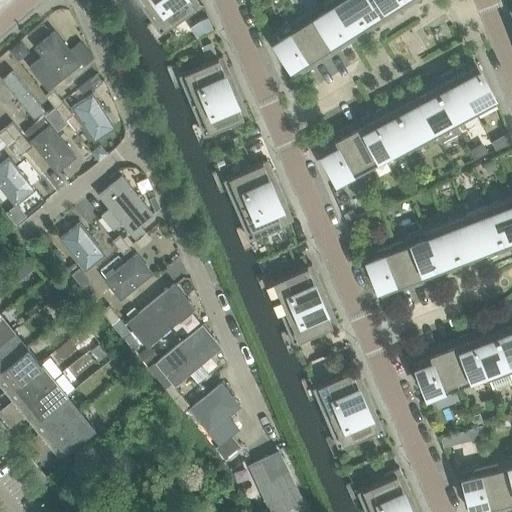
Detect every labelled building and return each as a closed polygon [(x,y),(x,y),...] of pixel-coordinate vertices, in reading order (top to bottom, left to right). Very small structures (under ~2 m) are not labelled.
[(148,0),(141,5),(160,32),(195,7),(199,4),(196,0),(148,0)] [(339,48),(350,41),(324,0),(298,17),(323,58),(335,51),(332,46),(337,43),(339,48)] [(359,29),(366,25),(350,0),(324,0),(350,41),(362,34),(359,29)] [(388,17),(377,0),(350,0),(366,25),(374,20),(377,24),(388,17)] [(398,5),(405,0),(404,0),(377,0),(388,17),(400,10),(398,5)] [(208,17),(199,21),(204,32),(213,28),(208,17)] [(312,65),(323,58),(298,17),(270,34),(296,75),(308,68),(305,63),(309,60),(312,65)] [(54,36),(36,52),(66,85),(84,69),(54,36)] [(80,40),(70,49),(83,64),(93,56),(80,40)] [(211,42),(201,46),(205,56),(215,52),(211,42)] [(223,70),(228,68),(223,55),(218,57),(178,74),(191,104),(235,85),(230,73),(225,75),(223,70)] [(476,62),(467,67),(465,62),(452,69),(461,86),(475,112),(496,100),(476,62)] [(5,68),(0,72),(0,100),(19,123),(38,108),(5,68)] [(475,112),(461,86),(452,69),(440,76),(442,80),(435,84),(455,122),(475,112)] [(435,84),(427,89),(425,84),(412,91),(435,133),(439,142),(460,131),(455,122),(435,84)] [(235,99),(240,97),(235,85),(191,104),(204,134),(243,117),(248,115),(243,102),(238,104),(235,99)] [(62,100),(53,89),(46,95),(55,106),(62,100)] [(415,144),(435,133),(412,91),(400,97),(402,102),(394,106),(415,144)] [(114,127),(91,93),(71,106),(94,140),(114,127)] [(55,106),(65,118),(72,112),(62,100),(55,106)] [(394,106),(387,110),(384,105),(372,112),(395,155),(415,144),(394,106)] [(72,112),(65,118),(67,121),(73,129),(81,124),(72,112)] [(367,170),(395,155),(372,112),(361,118),(364,123),(359,125),(356,121),(344,127),(367,170)] [(75,154),(45,118),(26,134),(57,169),(75,154)] [(12,121),(6,126),(15,137),(22,132),(12,121)] [(6,126),(0,131),(0,135),(1,137),(0,137),(0,148),(7,143),(7,144),(15,137),(6,126)] [(339,185),(367,170),(344,127),(333,133),(335,138),(330,140),(328,136),(316,142),(339,185)] [(31,144),(22,132),(15,137),(25,149),(31,144)] [(228,139),(231,145),(240,142),(237,135),(228,139)] [(7,144),(17,156),(22,151),(25,149),(15,137),(7,144)] [(488,153),(488,152),(482,141),(469,148),(475,158),(476,160),(488,153)] [(97,160),(105,154),(99,146),(91,152),(97,160)] [(256,163),(254,156),(243,161),(245,167),(256,163)] [(219,168),(226,165),(224,159),(216,162),(219,168)] [(267,174),(272,172),(267,159),(262,161),(223,178),(235,208),(280,189),(275,177),(270,179),(267,174)] [(493,159),(483,163),(487,172),(497,168),(493,159)] [(0,191),(12,205),(31,188),(6,160),(0,164),(0,191)] [(122,175),(98,194),(127,231),(151,212),(122,175)] [(280,203),(285,201),(280,189),(235,208),(248,238),(288,221),(292,219),(287,206),(282,208),(280,203)] [(381,195),(373,199),(377,207),(385,204),(381,195)] [(511,244),(511,205),(508,196),(487,205),(503,245),(511,242),(511,244)] [(389,213),(391,208),(390,204),(383,207),(385,214),(389,213)] [(494,248),(503,245),(487,205),(466,213),(483,258),(496,253),(494,248)] [(347,221),(356,217),(353,209),(344,213),(347,221)] [(470,263),(483,258),(466,213),(445,221),(460,261),(468,258),(470,263)] [(103,250),(78,220),(60,236),(85,266),(103,250)] [(452,264),(460,261),(445,221),(437,224),(423,229),(441,274),(454,269),(452,264)] [(140,225),(129,233),(136,241),(146,232),(140,225)] [(429,279),(441,274),(423,229),(394,240),(412,286),(424,281),(422,276),(427,274),(429,279)] [(146,232),(136,241),(140,247),(151,238),(146,232)] [(123,252),(130,246),(121,235),(113,240),(123,252)] [(399,290),(412,286),(394,240),(364,252),(381,297),(394,292),(392,287),(397,285),(399,290)] [(134,252),(103,279),(119,298),(151,271),(134,252)] [(79,269),(67,255),(61,260),(72,274),(79,269)] [(34,268),(27,260),(20,266),(26,274),(34,268)] [(312,278),(317,276),(312,264),(307,266),(307,265),(267,282),(280,312),(324,293),(319,281),(314,283),(312,278)] [(89,279),(80,268),(79,269),(72,274),(82,285),(89,279)] [(183,294),(172,282),(126,320),(136,333),(183,294)] [(325,307),(329,305),(324,293),(280,312),(293,342),(332,325),(337,323),(332,310),(327,312),(325,307)] [(107,307),(99,298),(95,302),(102,311),(103,311),(111,321),(118,315),(110,305),(107,307)] [(40,309),(36,305),(26,313),(29,317),(40,309)] [(0,341),(15,329),(2,313),(0,314),(0,341)] [(111,321),(121,334),(122,334),(129,328),(118,315),(111,321)] [(509,369),(511,367),(511,315),(500,320),(501,325),(493,328),(509,369)] [(493,328),(485,332),(483,327),(470,332),(488,377),(492,388),(511,380),(511,376),(509,369),(493,328)] [(0,368),(28,345),(15,329),(0,341),(0,368)] [(459,388),(488,377),(470,332),(459,336),(460,341),(455,343),(453,338),(441,343),(459,388)] [(174,378),(205,351),(191,334),(159,361),(174,378)] [(63,358),(76,348),(69,339),(56,349),(63,358)] [(97,343),(89,350),(97,359),(105,353),(97,343)] [(428,400),(459,388),(441,343),(429,348),(431,353),(425,355),(424,350),(411,355),(428,400)] [(0,382),(6,390),(41,361),(28,345),(0,368),(0,382)] [(146,366),(158,356),(149,345),(137,355),(146,366)] [(332,353),(335,360),(343,356),(339,349),(332,353)] [(0,412),(4,418),(54,377),(41,361),(6,390),(13,399),(0,409),(0,412)] [(357,382),(362,380),(356,367),(351,370),(351,369),(312,386),(325,416),(369,397),(364,385),(359,387),(357,382)] [(32,422),(67,393),(54,377),(4,418),(10,425),(25,414),(32,422)] [(179,391),(171,381),(164,387),(172,396),(179,391)] [(230,390),(205,399),(219,436),(244,427),(230,390)] [(190,404),(179,391),(172,396),(183,410),(190,404)] [(30,450),(80,409),(67,393),(32,422),(40,432),(25,443),(30,450)] [(369,411),(374,409),(369,397),(325,416),(337,446),(377,429),(382,427),(376,414),(372,417),(369,411)] [(59,455),(94,426),(80,409),(30,450),(37,458),(51,446),(59,455)] [(472,416),(475,424),(483,422),(480,413),(472,416)] [(221,442),(215,447),(225,459),(240,446),(231,435),(221,442)] [(450,443),(448,435),(441,436),(443,445),(450,443)] [(221,442),(216,436),(210,440),(215,447),(221,442)] [(377,448),(365,453),(368,459),(379,454),(377,448)] [(511,456),(492,462),(504,509),(511,506),(511,456)] [(262,459),(248,466),(269,511),(286,511),(285,509),(302,501),(286,469),(270,476),(262,459)] [(491,511),(504,509),(492,462),(460,470),(470,511),(485,511),(484,508),(490,507),(491,511)] [(401,486),(406,484),(399,467),(383,474),(385,478),(356,490),(365,511),(388,511),(414,501),(408,489),(403,491),(401,486)] [(418,511),(414,501),(388,511),(418,511)]
